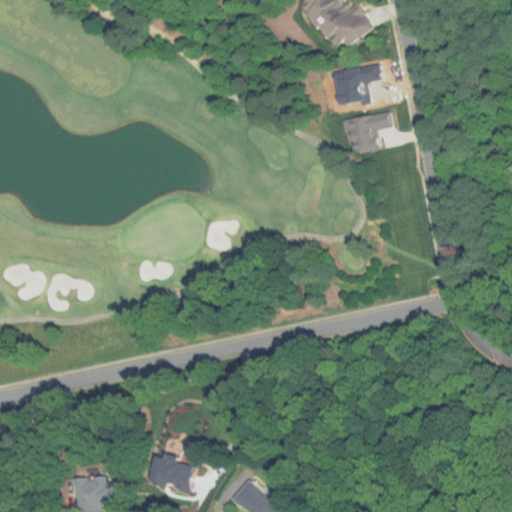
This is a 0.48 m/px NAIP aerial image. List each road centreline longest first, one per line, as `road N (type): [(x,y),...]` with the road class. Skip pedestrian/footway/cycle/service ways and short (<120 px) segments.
road 1 (residential): [(457,301),(0,399)]
road 2 (residential): [(400,0),(457,301),(469,329),(511,361)]
